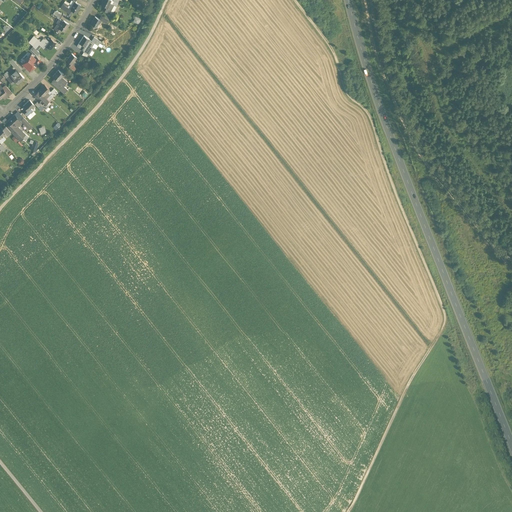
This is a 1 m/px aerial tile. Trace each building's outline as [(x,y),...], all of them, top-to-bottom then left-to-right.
[(61,8),(67,12),(71,5),(72,6),(75,2),(71,0),(70,0),(68,5),(66,4),(65,5),(64,4),(61,8)] [(72,6),(70,10),(73,11),(76,13),(80,6),(75,2),(72,6)] [(53,11),(50,14),(58,19),(60,16),(53,11)] [(101,20),(95,17),(91,24),(94,26),(96,28),(98,24),(101,20)] [(61,25),(59,28),(61,30),(64,31),(69,24),(64,21),(61,25)] [(89,39),(84,36),(79,43),(84,47),(89,39)] [(33,37),(28,42),(32,45),(36,39),(33,37)] [(40,42),(36,39),(32,45),(33,46),(37,50),(41,46),(46,50),(48,47),(45,45),(49,41),(46,39),(43,39),(40,42)] [(56,43),(51,39),(49,41),(45,45),(48,47),(50,49),(56,43)] [(93,48),(91,47),(94,43),(91,41),(89,39),(84,47),(79,43),(77,46),(84,50),(83,51),(89,54),(93,48)] [(37,50),(33,46),(30,49),(37,56),(39,54),(40,53),(37,50)] [(31,54),(22,63),(29,70),(33,66),(35,68),(41,61),(36,56),(34,58),(31,54)] [(77,58),(71,54),(66,60),(69,62),(71,64),(74,61),(77,58)] [(18,66),(11,58),(8,60),(15,68),(18,66)] [(9,74),(7,72),(4,75),(12,84),(15,82),(17,84),(24,78),(19,72),(16,70),(10,75),(9,74)] [(63,74),(58,70),(53,77),(55,79),(52,83),(64,94),(68,90),(64,86),(67,82),(61,77),(63,74)] [(45,85),(38,91),(43,96),(46,99),(49,95),(47,93),(49,90),(45,85)] [(12,93),(6,86),(3,88),(8,96),(10,94),(12,93)] [(0,98),(2,97),(4,99),(8,96),(3,88),(0,90),(0,98)] [(43,96),(38,91),(35,95),(41,102),(44,105),(46,104),(48,101),(46,99),(43,96)] [(34,105),(29,101),(23,106),(25,109),(28,111),(30,109),(34,105)] [(20,120),(14,115),(8,121),(10,124),(13,126),(19,121),(20,120)] [(22,119),(20,120),(29,129),(32,127),(23,118),(22,119)] [(19,121),(13,126),(10,124),(6,127),(18,140),(25,134),(17,126),(20,123),(19,121)] [(33,145),(30,151),(36,153),(39,144),(31,141),(30,144),(33,145)]
